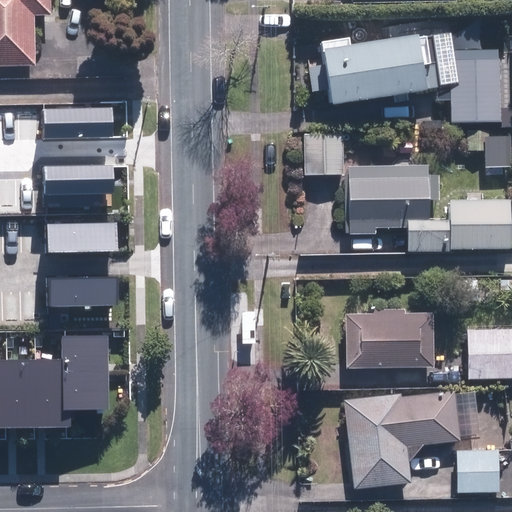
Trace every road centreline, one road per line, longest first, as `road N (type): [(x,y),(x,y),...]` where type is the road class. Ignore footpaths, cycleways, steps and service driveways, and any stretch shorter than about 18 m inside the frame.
road 1 (tertiary): [(188,0),(196,507)]
road 2 (residential): [(0,511),(196,507)]
